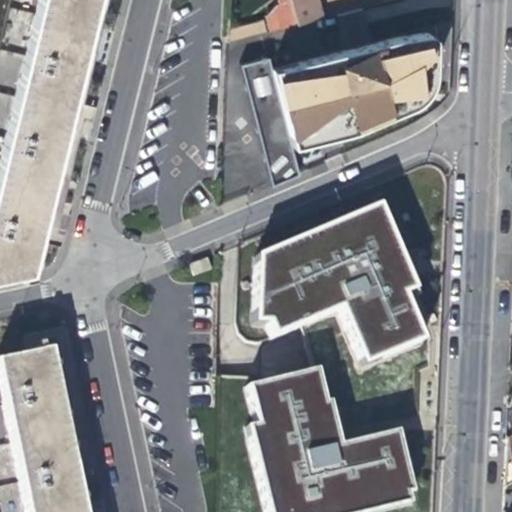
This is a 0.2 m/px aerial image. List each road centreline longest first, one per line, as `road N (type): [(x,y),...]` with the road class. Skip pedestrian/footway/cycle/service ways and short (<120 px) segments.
road 1 (residential): [(76,287),(477,125)]
road 2 (secondary): [(458,511),(477,125)]
road 3 (residential): [(147,0),(76,287)]
road 4 (residential): [(76,287),(131,511)]
